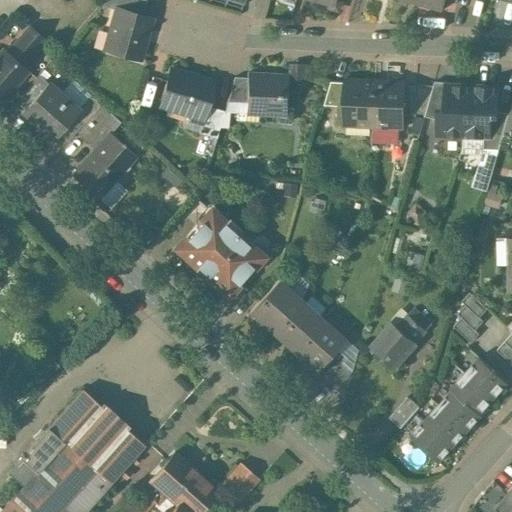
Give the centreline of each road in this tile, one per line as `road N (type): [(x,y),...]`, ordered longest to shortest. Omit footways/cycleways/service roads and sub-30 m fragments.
road 1 (tertiary): [(399,511),(0,156)]
road 2 (residential): [(511,50),(206,37)]
